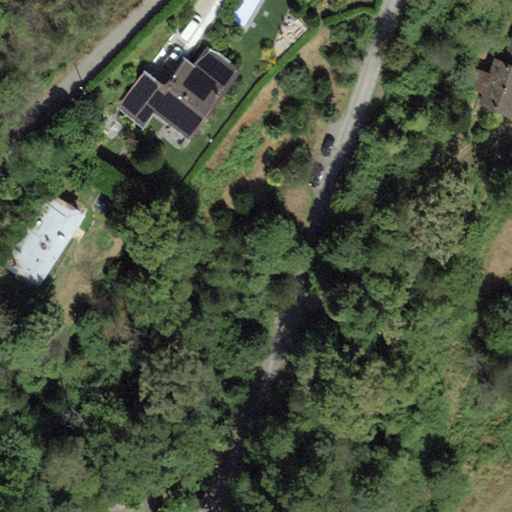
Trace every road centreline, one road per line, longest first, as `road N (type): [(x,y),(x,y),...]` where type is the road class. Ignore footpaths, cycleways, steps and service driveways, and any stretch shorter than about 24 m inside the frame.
road 1 (unclassified): [(390,0),(278,345),(211,511)]
road 2 (unclassified): [(0,156),(152,0)]
